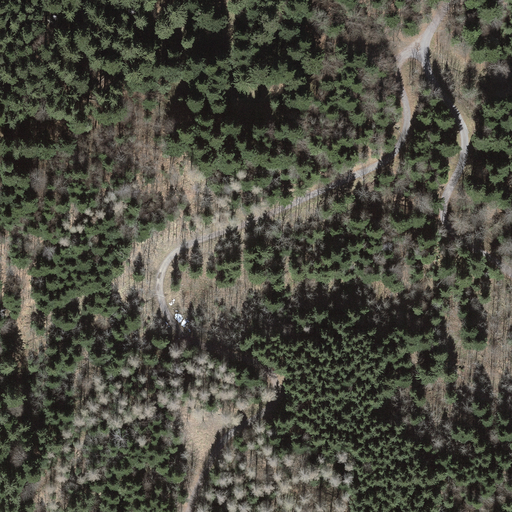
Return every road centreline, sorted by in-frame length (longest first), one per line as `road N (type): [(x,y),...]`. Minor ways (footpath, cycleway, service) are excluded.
road 1 (track): [(187,247),(167,259),(158,278),(175,326),(191,340),(257,362),(278,389),(219,450),(192,511)]
road 2 (track): [(425,54),(405,55),(398,68),(406,112),(399,151),(187,247)]
road 3 (track): [(511,273),(453,231),(442,207),(465,153),(464,130),(425,54)]
